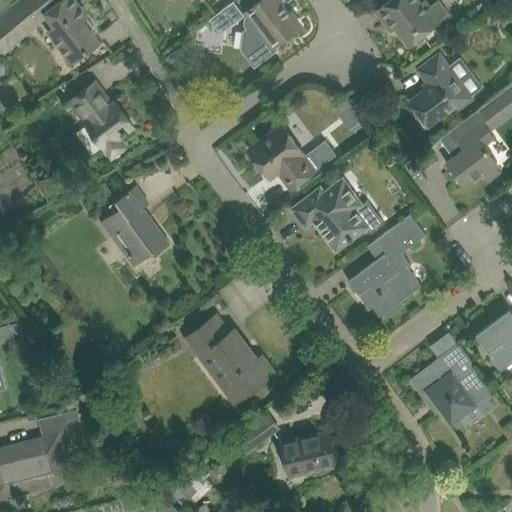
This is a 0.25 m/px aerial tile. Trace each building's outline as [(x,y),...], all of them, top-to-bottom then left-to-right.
[(5,0),(0,0),(0,14),(11,7),(5,0)] [(0,43),(6,51),(29,31),(44,19),(28,0),(19,0),(11,7),(0,14),(0,43)] [(64,0),(55,7),(47,13),(47,14),(53,10),(62,22),(50,31),(73,61),(82,54),(99,42),(91,31),(95,27),(74,0),(64,0)] [(289,15),(278,0),(264,0),(244,15),(234,2),(211,20),(221,34),(245,16),(245,17),(244,24),(246,28),(243,30),(241,46),(255,65),(276,49),(274,47),(301,27),(291,13),(289,15)] [(427,9),(419,0),(391,0),(376,12),(387,27),(391,23),(409,47),(425,35),(443,22),(442,20),(450,14),(440,1),(432,7),(431,6),(427,9)] [(440,54),(435,58),(419,70),(431,86),(411,101),(429,126),(453,108),(455,111),(473,98),(440,54)] [(105,147),(112,157),(125,147),(118,137),(134,125),(116,101),(112,105),(95,82),(72,99),(89,121),(86,123),(105,147)] [(490,131),(489,130),(511,112),(511,84),(449,130),(463,148),(445,162),(463,185),(481,172),(487,180),(500,170),(494,162),(496,160),(480,139),(490,131)] [(250,150),(267,172),(271,178),(280,171),(292,188),(336,155),(326,141),(304,158),(301,154),(303,153),(283,126),(250,150)] [(367,199),(363,202),(345,177),(325,192),(321,186),(292,209),(306,228),(314,222),(336,252),(368,228),(371,232),(385,222),(367,199)] [(102,221),(113,236),(119,232),(140,260),(154,250),(156,254),(170,243),(150,217),(148,219),(141,209),(149,203),(136,186),(117,200),(122,206),(102,221)] [(372,262),(348,280),(370,309),(375,305),(382,314),(386,311),(389,315),(404,304),(401,300),(419,286),(405,268),(411,264),(402,252),(425,234),(412,216),(410,214),(383,234),(392,247),(378,257),(372,262)] [(511,310),(510,308),(476,333),(488,349),(502,368),(511,360),(511,310)] [(193,332),(188,336),(201,354),(207,349),(242,396),(274,372),(262,356),(257,360),(234,329),(229,333),(216,315),(193,332)] [(0,326),(0,342),(24,337),(20,322),(0,326)] [(464,388),(482,375),(472,362),(458,342),(410,378),(431,406),(436,401),(452,422),(457,428),(463,423),(459,417),(476,403),(464,388)] [(79,397),(100,423),(112,414),(101,399),(111,391),(102,379),(79,397)] [(41,393),(50,397),(54,385),(46,382),(41,393)] [(23,444),(0,449),(0,495),(72,477),(63,444),(72,441),(67,422),(80,418),(77,408),(39,418),(44,438),(23,444)] [(269,416),(238,438),(247,449),(277,427),(269,416)] [(329,431),(314,435),(283,443),(290,474),(337,462),(329,431)] [(166,489),(181,506),(192,496),(176,479),(166,489)] [(158,511),(180,511),(156,486),(144,497),(158,511)]
